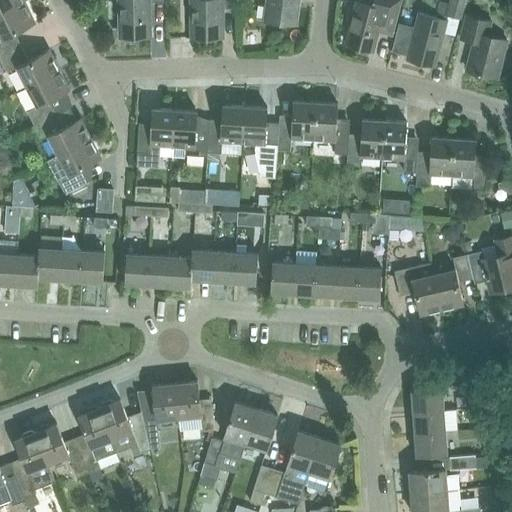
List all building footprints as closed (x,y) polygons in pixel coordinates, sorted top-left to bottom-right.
[(0,0),(0,15),(25,2),(24,0),(0,0)] [(164,1),(163,0),(119,0),(120,27),(113,27),(113,28),(120,28),(120,36),(150,35),(149,1),(164,1)] [(191,0),(191,17),(192,37),(222,37),(222,7),(236,7),(236,0),(191,0)] [(267,0),(268,0),(265,20),(295,24),(298,0),(267,0)] [(389,35),(391,36),(399,0),(379,0),(378,7),(357,1),(346,43),(355,45),(354,48),(356,52),(366,54),(370,52),(370,49),(373,50),(379,25),(391,28),(389,35)] [(449,0),(446,14),(461,18),(465,0),(449,0)] [(0,57),(22,46),(15,33),(35,22),(25,2),(0,15),(0,32),(3,38),(0,39),(0,57)] [(392,51),(408,55),(407,59),(434,66),(446,19),(418,12),(415,27),(399,23),(392,51)] [(466,14),(460,38),(474,42),(467,70),(504,80),(504,79),(497,77),(506,39),(488,34),(491,20),(466,14)] [(22,46),(0,57),(0,58),(7,71),(17,66),(27,85),(60,69),(49,49),(29,59),(22,46)] [(60,69),(27,85),(38,105),(27,111),(34,124),(53,114),(53,115),(57,113),(50,99),(70,89),(60,69)] [(279,119),(279,123),(277,148),(290,149),(290,138),(313,140),(316,101),(293,100),(292,120),(279,119)] [(334,151),(348,152),(349,134),(349,123),(337,123),(338,103),(316,101),(313,140),(334,141),(334,151)] [(222,140),(243,141),(245,105),(223,104),(222,119),(209,118),(209,122),(207,151),(221,152),(222,140)] [(276,175),(277,148),(279,123),(266,122),(267,107),(245,105),(243,141),(256,142),(256,148),(262,175),(276,175)] [(160,145),(173,146),(175,109),(153,108),(152,123),(138,122),(137,151),(138,152),(137,164),(159,165),(160,145)] [(207,155),(207,151),(209,122),(196,121),(197,110),(175,109),(173,146),(172,155),(185,156),(185,154),(207,155)] [(60,128),(53,115),(53,114),(34,124),(30,126),(38,140),(48,134),(58,153),(91,137),(81,117),(60,128)] [(382,157),(384,120),(362,118),(361,134),(349,134),(348,152),(347,166),(359,167),(359,155),(382,157)] [(407,121),(384,120),(382,157),(404,158),(403,170),(416,171),(417,155),(418,142),(406,141),(407,121)] [(429,172),(451,174),(454,138),(431,136),(430,156),(417,155),(416,171),(416,185),(428,186),(429,172)] [(58,153),(59,156),(49,161),(65,193),(88,181),(81,168),(101,157),(91,137),(58,153)] [(476,139),(454,138),(451,174),(474,175),(473,189),(485,189),(487,160),(475,159),(476,139)] [(0,171),(2,173),(8,174),(12,170),(12,164),(8,159),(3,159),(0,161),(0,171)] [(202,199),(215,201),(220,173),(207,171),(202,199)] [(13,178),(12,189),(24,183),(19,175),(13,178)] [(136,185),(135,199),(150,200),(151,186),(136,185)] [(170,201),(178,202),(190,202),(191,187),(171,186),(170,201)] [(114,189),(98,187),(97,210),(113,211),(114,189)] [(226,189),(225,204),(239,205),(240,190),(226,189)] [(259,193),(259,205),(273,205),(274,194),(259,193)] [(297,207),(309,208),(309,199),(297,198),(297,207)] [(398,199),(398,213),(411,213),(411,199),(398,199)] [(195,203),(190,202),(178,202),(178,210),(195,211),(195,203)] [(195,203),(195,211),(195,212),(206,212),(211,213),(212,204),(195,203)] [(7,214),(20,215),(20,206),(8,205),(7,214)] [(134,214),(151,215),(152,206),(135,205),(134,214)] [(20,206),(20,215),(32,216),(33,207),(20,206)] [(168,207),(152,206),(151,215),(168,216),(168,207)] [(511,209),(500,212),(503,228),(511,226),(511,209)] [(222,210),(221,220),(238,221),(238,211),(222,210)] [(363,221),(363,212),(351,211),(350,220),(363,221)] [(251,212),(250,225),(264,226),(265,213),(255,212),(251,212)] [(375,223),(389,224),(390,214),(376,213),(363,212),(363,221),(375,222),(375,223)] [(275,213),(274,222),(287,223),(288,215),(275,213)] [(50,223),(63,224),(63,215),(50,214),(50,223)] [(421,217),(390,214),(389,224),(389,226),(424,229),(421,217)] [(63,215),(63,224),(75,224),(76,215),(63,215)] [(306,224),(319,225),(319,216),(306,215),(306,224)] [(332,217),(319,216),(319,225),(331,226),(331,227),(341,228),(341,218),(332,217)] [(107,217),(94,217),(93,225),(106,226),(107,217)] [(467,253),(473,278),(474,282),(487,279),(490,291),(511,285),(511,235),(495,239),(498,254),(483,258),(481,250),(467,253)] [(40,255),(38,277),(59,278),(61,248),(39,247),(38,255),(40,255)] [(61,248),(59,278),(81,280),(82,249),(61,248)] [(105,251),(82,249),(81,280),(103,281),(105,251)] [(191,278),(212,280),(214,250),(192,249),(191,256),(192,257),(191,278)] [(212,280),(234,281),(236,251),(214,250),(212,280)] [(257,253),(236,251),(234,281),(256,283),(257,263),(257,253)] [(0,282),(16,284),(17,253),(0,252),(0,282)] [(40,255),(38,255),(17,253),(16,284),(38,285),(38,277),(40,255)] [(124,282),(147,284),(149,254),(126,253),(124,282)] [(459,281),(473,278),(467,253),(453,256),(455,268),(434,273),(442,308),(464,303),(459,281)] [(147,284),(169,285),(170,255),(149,254),(147,284)] [(192,257),(191,256),(170,255),(169,285),(190,286),(191,278),(192,257)] [(293,293),(295,262),(272,261),(271,291),(293,293)] [(442,308),(434,273),(431,261),(394,270),(400,295),(415,291),(420,314),(442,308)] [(314,294),(316,263),(295,262),(293,293),(314,294)] [(336,295),(338,265),(316,263),(314,294),(336,295)] [(336,295),(357,296),(359,266),(338,265),(336,295)] [(359,266),(357,296),(380,298),(381,267),(359,266)] [(197,380),(175,383),(180,427),(180,430),(202,427),(202,429),(214,428),(212,403),(200,405),(197,380)] [(141,411),(142,417),(150,448),(160,447),(158,429),(180,427),(175,383),(153,385),(156,410),(141,411)] [(412,389),(413,411),(444,409),(442,387),(412,389)] [(467,394),(469,407),(478,405),(475,393),(467,394)] [(131,446),(134,454),(150,448),(142,417),(129,422),(127,416),(120,398),(114,401),(110,399),(102,402),(102,406),(99,406),(117,451),(131,446)] [(224,435),(223,440),(224,440),(221,452),(241,458),(246,442),(256,408),(235,401),(224,435)] [(96,459),(117,451),(99,406),(98,407),(94,405),(86,408),(86,412),(79,414),(88,438),(77,442),(88,472),(100,468),(96,459)] [(478,405),(469,407),(472,419),(480,417),(478,405)] [(445,406),(445,427),(456,426),(455,406),(445,406)] [(278,415),(256,408),(246,442),(267,449),(272,434),(278,415)] [(445,430),(444,409),(413,411),(415,433),(445,430)] [(77,476),(88,472),(77,442),(66,446),(57,423),(50,425),(46,423),(39,426),(38,430),(36,431),(48,463),(69,455),(77,476)] [(24,462),(13,467),(24,497),(36,492),(35,488),(55,481),(48,463),(36,431),(35,431),(31,429),(23,432),(21,437),(15,439),(24,462)] [(292,449),(287,464),(285,471),(273,467),(265,492),(298,503),(304,484),(320,436),(298,430),(292,449)] [(447,453),(445,430),(415,433),(417,455),(436,454),(447,453)] [(320,436),(304,484),(324,490),(329,477),(330,477),(341,443),(320,436)] [(212,437),(200,475),(217,480),(221,466),(217,465),(221,452),(224,440),(223,440),(212,437)] [(485,453),(494,451),(491,439),(483,441),(485,453)] [(475,456),(475,454),(449,456),(450,469),(482,466),(497,465),(495,455),(475,456)] [(25,499),(24,497),(13,467),(12,461),(0,465),(0,502),(10,499),(13,504),(25,499)] [(265,492),(273,467),(261,464),(253,488),(249,500),(261,504),(265,492)] [(410,470),(411,493),(459,489),(458,473),(446,475),(445,468),(410,470)] [(491,486),(493,499),(503,497),(502,485),(491,486)] [(461,505),(459,489),(411,493),(412,511),(448,511),(448,506),(461,505)]
